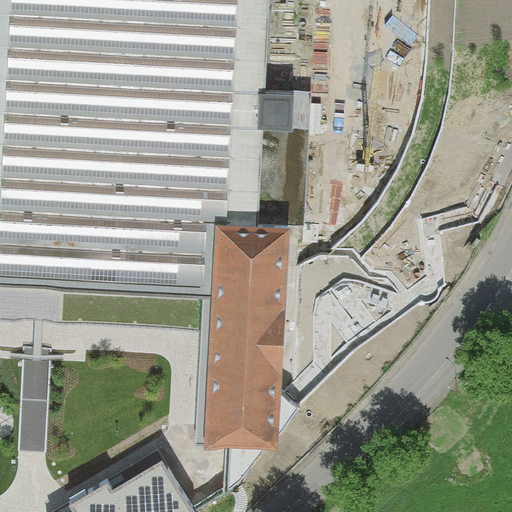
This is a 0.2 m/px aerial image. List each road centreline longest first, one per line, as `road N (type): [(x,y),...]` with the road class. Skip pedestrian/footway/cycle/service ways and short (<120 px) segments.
road 1 (tertiary): [(280,511),(325,477),(445,346),(507,251)]
road 2 (unknown): [(511,224),(449,211),(361,245),(273,228)]
